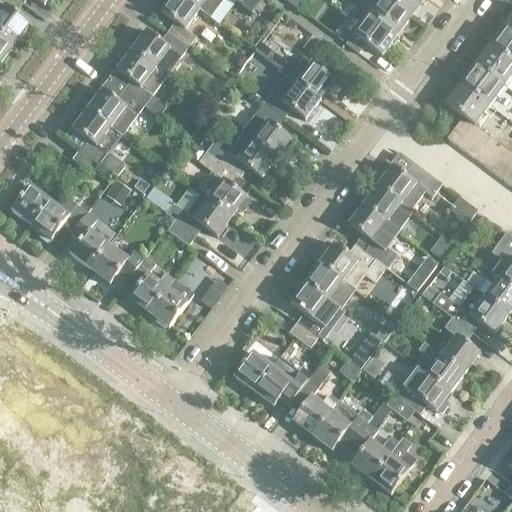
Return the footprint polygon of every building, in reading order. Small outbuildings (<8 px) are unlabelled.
[(24,8),(12,0),(0,0),(0,35),(15,47),(30,27),(17,17),(24,8)] [(200,14),(181,0),(172,0),(161,15),(175,26),(168,35),(189,51),(196,42),(185,33),(200,14)] [(181,0),(200,14),(210,22),(225,2),(222,0),(181,0)] [(230,0),(253,17),(264,1),(262,0),(230,0)] [(284,0),(284,1),(297,10),(304,0),(284,0)] [(412,20),(385,0),(382,0),(369,18),(398,40),(412,20)] [(427,0),(426,0),(385,0),(412,20),(427,0)] [(398,40),(369,18),(354,38),(383,60),(398,40)] [(511,33),(505,28),(490,48),(511,64),(511,33)] [(0,66),(15,47),(0,35),(0,66)] [(147,35),(132,54),(167,81),(168,80),(156,72),(170,53),(182,61),(189,51),(168,35),(160,45),(147,35)] [(286,77),(285,78),(321,104),(336,85),(303,60),(295,71),(262,46),(255,55),(286,77)] [(511,79),(511,64),(490,48),(476,67),(505,89),(511,79)] [(167,81),(132,54),(117,74),(131,85),(124,94),(145,110),(158,120),(166,110),(153,100),(167,81)] [(505,89),(476,67),(461,87),(490,109),(505,89)] [(321,104),(285,78),(263,107),(285,123),(292,114),(306,124),(321,104)] [(490,109),(461,87),(446,107),(463,120),(472,127),(475,129),(490,109)] [(124,94),(117,104),(103,93),(88,113),(123,139),(145,110),(124,94)] [(291,144),(277,133),(285,123),(263,107),(256,117),(242,137),(276,163),(291,144)] [(123,139),(88,113),(73,132),(87,143),(80,152),(102,168),(119,181),(126,171),(126,167),(111,156),(123,139)] [(463,120),(455,132),(448,141),(457,148),(472,127),(463,120)] [(472,127),(457,148),(467,155),(482,134),(475,129),(472,127)] [(482,134),(467,155),(475,162),(491,141),(482,134)] [(276,163),(242,137),(228,155),(215,145),(207,155),(241,182),(248,172),(261,182),(276,163)] [(491,141),(475,162),(485,169),(501,148),(491,141)] [(207,153),(210,148),(204,143),(200,148),(207,153)] [(501,148),(485,169),(494,176),(510,155),(501,148)] [(80,152),(72,163),(94,179),(102,168),(80,152)] [(241,182),(207,155),(206,156),(204,154),(197,163),(199,166),(215,178),(201,197),(233,221),(247,202),(233,191),(241,182)] [(511,156),(510,155),(494,176),(503,182),(511,170),(511,156)] [(393,170),(378,190),(401,208),(408,212),(412,215),(415,217),(411,213),(425,194),(430,198),(438,203),(447,192),(419,171),(410,182),(393,170)] [(511,170),(503,182),(511,189),(511,170)] [(12,215),(32,230),(51,205),(31,190),(12,215)] [(378,190),(364,209),(387,226),(398,234),(412,215),(408,212),(401,208),(378,190)] [(174,206),(166,216),(176,224),(197,240),(204,231),(218,241),(233,221),(201,197),(187,216),(174,206)] [(460,201),(451,213),(469,227),(479,215),(460,201)] [(51,205),(32,230),(52,245),(63,231),(72,238),(88,217),(79,210),(71,220),(51,205)] [(364,209),(349,229),(364,240),(357,250),(386,272),(396,258),(387,251),(399,235),(398,234),(387,226),(364,209)] [(88,217),(72,238),(82,245),(71,259),(91,274),(109,250),(90,235),(98,224),(88,217)] [(176,224),(168,234),(189,250),(197,240),(176,224)] [(511,240),(506,236),(497,248),(497,249),(492,256),(501,263),(492,275),(511,290),(511,240)] [(344,285),(349,289),(353,292),(364,277),(375,286),(386,272),(357,250),(350,259),(335,248),(320,268),(344,285)] [(109,250),(91,274),(111,289),(121,275),(131,282),(147,261),(137,254),(129,264),(109,250)] [(147,261),(131,282),(140,289),(129,304),(149,319),(175,284),(166,277),(158,287),(148,279),(156,268),(147,261)] [(344,285),(320,268),(306,287),(330,305),(344,285)] [(511,314),(511,290),(492,275),(483,268),(479,274),(495,286),(486,299),(476,291),(475,292),(509,318),(511,314)] [(175,284),(149,319),(169,333),(187,308),(195,299),(184,290),(175,284)] [(306,287),(291,306),(306,317),(299,327),(319,342),(321,344),(344,315),(330,305),(306,287)] [(509,318),(475,292),(461,311),(441,296),(433,308),(453,322),(473,337),(480,327),(494,338),(509,318)] [(473,337),(453,322),(446,332),(456,339),(441,359),(465,377),(480,357),(465,347),(473,337)] [(0,331),(0,352),(22,369),(37,349),(17,335),(19,333),(7,325),(6,327),(4,326),(0,331)] [(311,352),(319,342),(299,327),(291,337),(311,352)] [(345,372),(356,380),(363,370),(379,381),(399,353),(372,334),(345,372)] [(430,362),(436,354),(424,346),(419,353),(430,362)] [(22,369),(10,386),(27,399),(28,397),(54,362),(55,361),(53,359),(52,360),(48,358),(49,356),(38,348),(37,349),(22,369)] [(235,382),(255,397),(274,371),(254,357),(235,382)] [(465,377),(441,359),(427,378),(451,396),(465,377)] [(54,362),(28,397),(46,410),(73,374),(62,366),(61,368),(54,362)] [(403,389),(395,400),(415,414),(422,404),(437,415),(437,414),(441,417),(444,416),(449,409),(449,406),(445,404),(451,396),(427,378),(417,370),(403,389)] [(274,371),(255,397),(274,411),(285,397),(294,404),(310,383),(300,376),(293,386),(274,371)] [(313,440),(339,405),(330,398),(322,408),(312,400),(320,390),(319,390),(327,380),(317,372),(310,383),(294,404),(304,411),(293,425),(313,440)] [(73,374),(46,410),(63,423),(89,389),(83,384),(84,382),(73,374)] [(63,423),(62,425),(79,437),(80,436),(106,401),(107,400),(90,387),(89,389),(63,423)] [(408,424),(415,414),(395,400),(388,409),(391,411),(408,424)] [(106,401),(80,436),(98,450),(124,415),(122,413),(123,412),(113,404),(111,406),(106,401)] [(344,441),(353,448),(374,420),(362,412),(358,418),(339,405),(313,440),(333,455),(344,441)] [(363,455),(352,469),(372,484),(400,447),(394,443),(389,443),(382,453),(371,444),(378,435),(375,432),(391,411),(388,409),(384,406),(374,420),(353,448),(363,455)] [(142,428),(116,463),(134,476),(161,440),(160,439),(158,441),(154,438),(156,436),(145,428),(144,430),(142,428)] [(17,448),(22,440),(13,433),(7,440),(17,448)] [(26,455),(32,447),(22,440),(17,448),(26,455)] [(134,476),(133,478),(150,491),(151,489),(178,453),(168,445),(166,447),(162,444),(164,442),(161,440),(134,476)] [(400,447),(372,484),(392,499),(410,474),(418,464),(406,454),(411,447),(404,442),(400,447)] [(178,453),(151,489),(169,502),(194,468),(189,464),(190,462),(178,453)] [(51,473),(57,466),(47,459),(42,466),(51,473)] [(23,464),(17,472),(27,479),(33,471),(23,464)] [(61,480),(67,473),(57,466),(51,473),(61,480)] [(169,502),(167,504),(178,511),(187,511),(211,481),(213,479),(202,470),(200,472),(197,470),(198,468),(196,466),(194,468),(169,502)] [(37,486),(42,478),(33,471),(27,479),(37,486)] [(211,481),(187,511),(216,511),(230,494),(228,493),(229,491),(218,483),(217,485),(211,481)] [(105,511),(111,506),(101,499),(95,506),(102,511),(105,511)]
